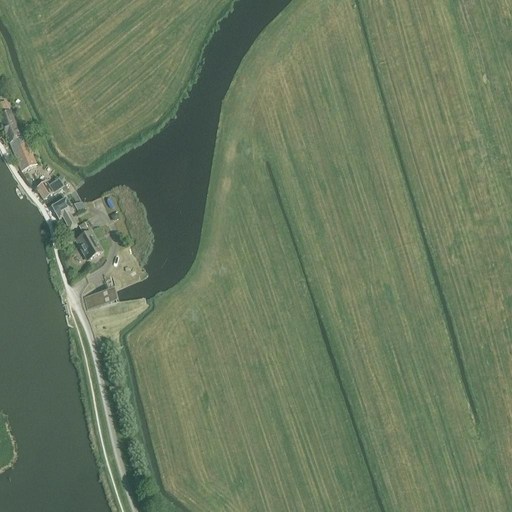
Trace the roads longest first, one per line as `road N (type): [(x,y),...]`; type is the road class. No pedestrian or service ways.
road 1 (unclassified): [(71,304),(87,324),(134,511)]
road 2 (track): [(0,45),(50,163),(85,211)]
